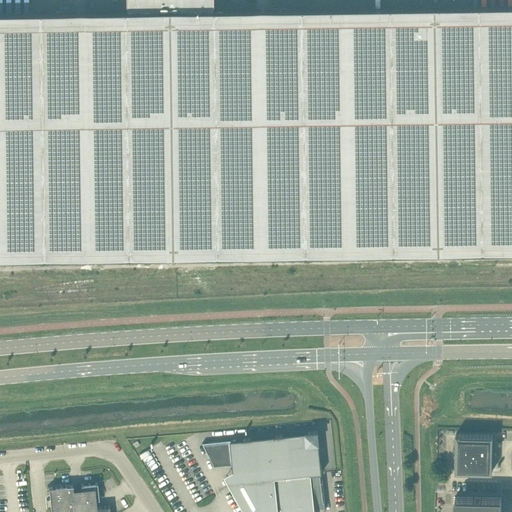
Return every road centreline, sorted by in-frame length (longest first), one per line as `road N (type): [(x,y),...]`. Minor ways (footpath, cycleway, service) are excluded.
road 1 (track): [(511,257),(0,269)]
road 2 (secondary): [(379,325),(0,349)]
road 3 (secondary): [(0,378),(367,356)]
road 4 (unclassified): [(0,458),(103,448),(154,511)]
road 5 (unclassified): [(396,511),(392,355)]
road 6 (unclassified): [(367,356),(377,511)]
road 7 (secondary): [(511,325),(379,325)]
road 8 (secondary): [(392,355),(511,352)]
